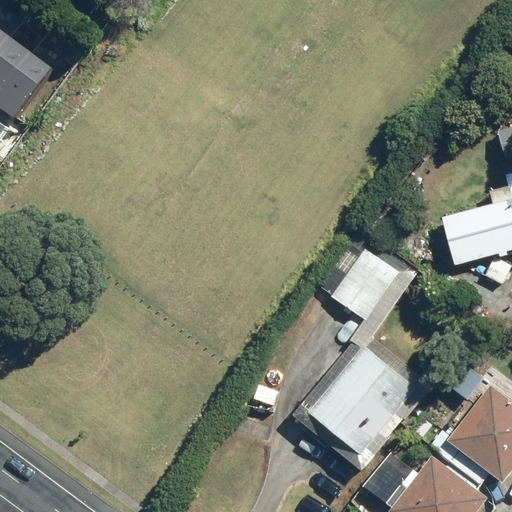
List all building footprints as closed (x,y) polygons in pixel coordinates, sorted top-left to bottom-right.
[(55,0),(69,11),(77,0),(55,0)] [(0,144),(58,70),(0,25),(0,144)] [(511,128),(500,133),(509,159),(511,157),(511,128)] [(498,203),(447,217),(459,264),(511,250),(511,175),(509,176),(511,184),(494,189),(498,203)] [(353,246),(325,286),(372,319),(401,279),(353,246)] [(353,339),(296,415),(371,471),(437,383),(378,338),(368,350),(353,339)] [(446,428),(432,446),(484,485),(494,472),(509,483),(511,479),(511,387),(499,378),(455,435),(446,428)] [(286,391),(262,382),(256,400),(279,409),(286,391)] [(480,511),(493,496),(437,454),(394,511),(480,511)]
